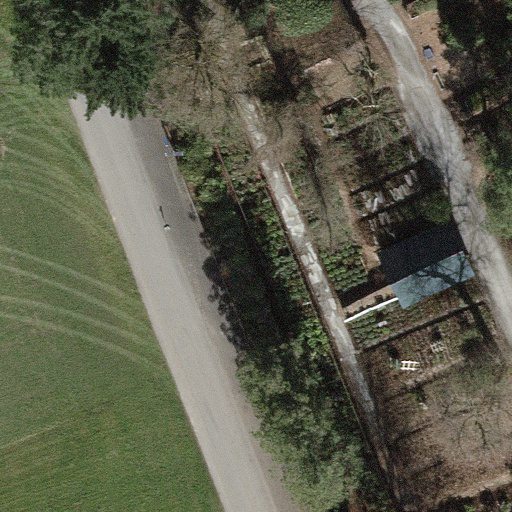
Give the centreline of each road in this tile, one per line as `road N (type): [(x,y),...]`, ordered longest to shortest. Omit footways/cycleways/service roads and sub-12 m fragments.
road 1 (unclassified): [(45,0),(241,511)]
road 2 (track): [(367,0),(511,323)]
road 3 (track): [(91,124),(192,0)]
